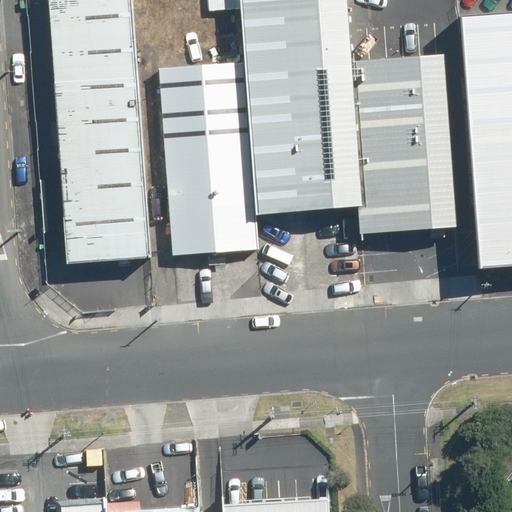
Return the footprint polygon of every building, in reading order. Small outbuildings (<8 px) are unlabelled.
[(154,258),(133,0),(47,0),(68,265),(154,258)] [(236,12),(234,0),(206,0),(207,13),(236,12)] [(344,0),(239,0),(245,60),(257,215),(361,207),(344,0)] [(511,14),(466,19),(486,267),(511,265),(511,14)] [(442,54),(352,61),(366,233),(456,225),(442,54)] [(260,247),(257,215),(245,60),(157,67),(171,254),(260,247)] [(225,504),(225,511),(327,511),(327,498),(225,504)]
